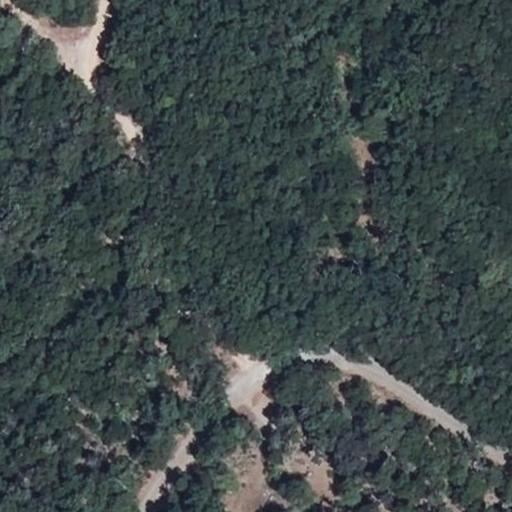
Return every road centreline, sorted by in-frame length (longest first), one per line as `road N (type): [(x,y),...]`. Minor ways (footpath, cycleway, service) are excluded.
road 1 (track): [(251,376),(198,324),(132,291),(121,274),(122,243),(139,200),(131,135),(83,55),(8,0)]
road 2 (unclassified): [(155,511),(166,486),(251,376),(303,352),(364,364),(442,395),(511,446)]
